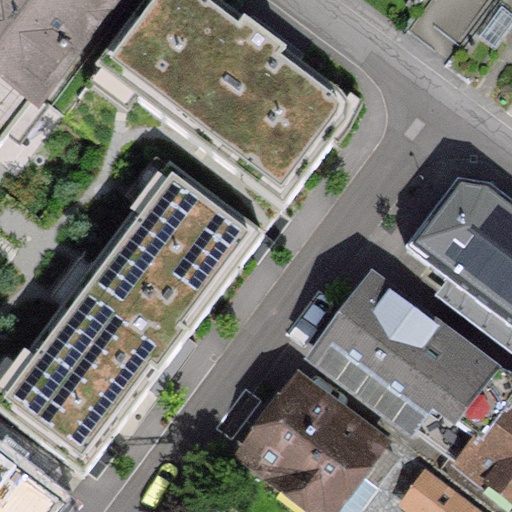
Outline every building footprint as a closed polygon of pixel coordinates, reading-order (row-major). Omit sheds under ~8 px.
[(0,0),(0,68),(39,97),(110,0),(0,0)] [(349,122),(346,103),(208,0),(150,0),(96,73),(283,212),(349,122)] [(0,146),(1,147),(39,97),(0,68),(0,146)] [(0,392),(0,418),(81,480),(263,240),(169,169),(0,392)] [(406,252),(511,331),(511,205),(490,189),(458,183),(406,252)] [(0,188),(0,219),(29,242),(45,222),(0,188)] [(321,363),(511,506),(511,380),(508,377),(464,364),(372,294),(321,363)] [(248,460),(318,511),(359,511),(396,463),(332,415),(299,391),(248,460)] [(0,511),(61,511),(75,493),(0,438),(0,511)] [(409,511),(469,511),(430,483),(409,511)]
